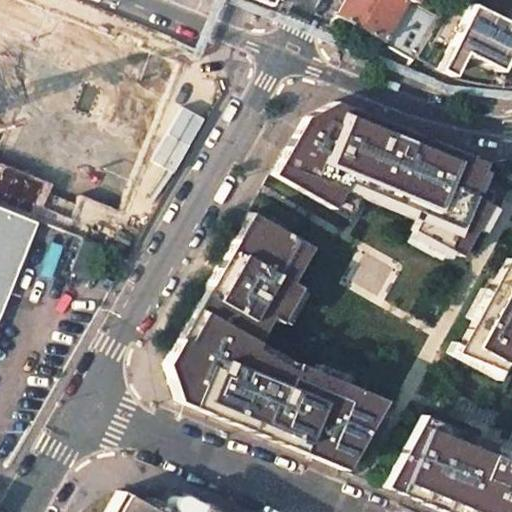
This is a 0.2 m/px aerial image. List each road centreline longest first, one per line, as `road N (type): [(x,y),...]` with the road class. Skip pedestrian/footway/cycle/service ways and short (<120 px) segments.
road 1 (residential): [(281,53),(84,399)]
road 2 (residential): [(84,399),(351,511)]
road 3 (residential): [(511,131),(459,124),(281,53)]
road 4 (residential): [(281,53),(140,0)]
road 5 (residential): [(19,511),(84,399)]
